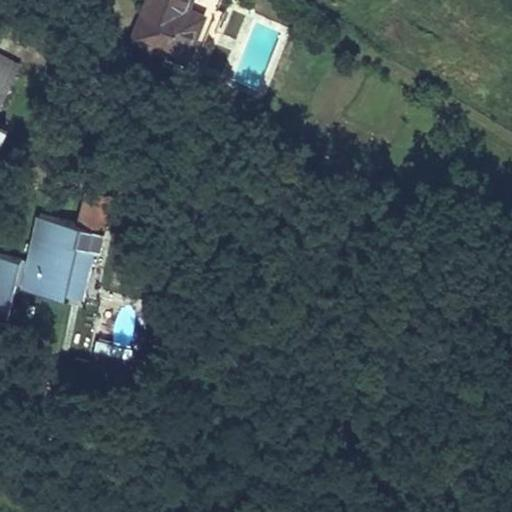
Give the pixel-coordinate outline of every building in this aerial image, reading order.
[(163,0),(148,43),(218,67),(242,0),(163,0)] [(63,33),(20,11),(9,33),(51,55),(63,33)] [(0,154),(11,131),(0,125),(0,118),(23,71),(5,62),(0,72),(0,154)] [(144,240),(154,202),(128,196),(118,233),(144,240)] [(38,286),(102,301),(107,278),(122,282),(128,255),(138,259),(144,240),(118,233),(70,220),(59,260),(16,249),(9,279),(38,286)] [(34,306),(38,286),(9,279),(0,311),(22,317),(26,304),(34,306)]
